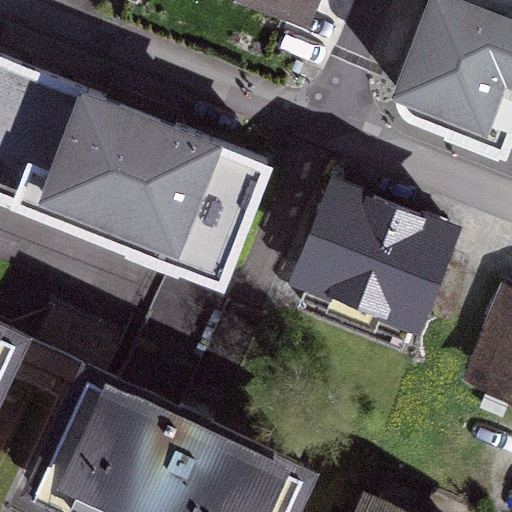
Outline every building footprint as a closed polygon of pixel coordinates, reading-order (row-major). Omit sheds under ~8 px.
[(511,119),(511,0),(431,0),(400,78),(400,86),(401,94),(406,100),(412,104),(450,118),(457,100),(511,122),(511,119)] [(267,158),(0,52),(0,186),(221,273),(267,158)] [(448,224),(338,180),(319,228),(327,231),(312,268),(316,270),(302,303),(400,342),(448,224)] [(52,301),(35,337),(52,345),(106,371),(123,335),(52,301)] [(511,313),(502,339),(486,379),(511,389),(511,313)] [(35,337),(0,320),(0,454),(52,345),(35,337)] [(106,371),(52,345),(0,454),(0,511),(280,511),(303,464),(215,423),(106,371)] [(377,501),(369,498),(362,511),(408,511),(417,493),(387,480),(377,501)]
